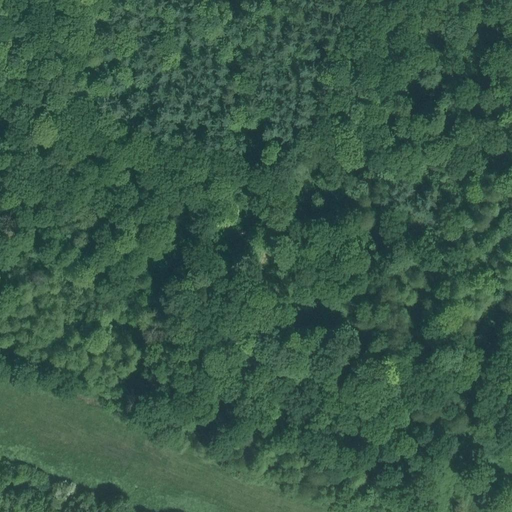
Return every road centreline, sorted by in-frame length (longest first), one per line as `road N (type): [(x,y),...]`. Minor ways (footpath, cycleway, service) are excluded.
road 1 (track): [(0,87),(243,158),(267,157),(440,94),(511,104)]
road 2 (track): [(511,278),(437,511)]
